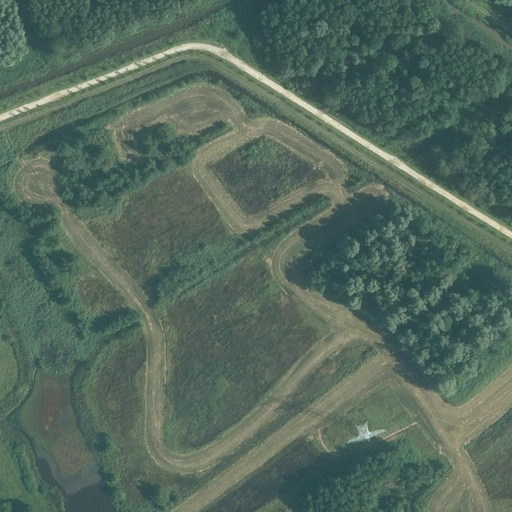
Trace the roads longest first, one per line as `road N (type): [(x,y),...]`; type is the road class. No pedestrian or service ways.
road 1 (unknown): [(511,249),(213,60),(179,61),(0,130)]
road 2 (track): [(375,330),(443,414),(473,412),(511,382)]
